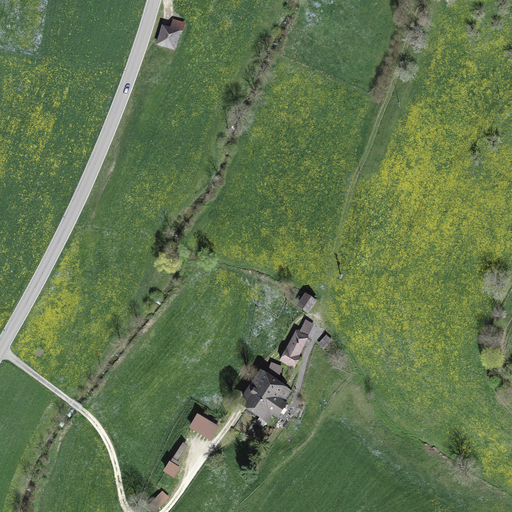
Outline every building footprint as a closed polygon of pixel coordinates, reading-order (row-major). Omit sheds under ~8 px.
[(172,24),(170,31),(179,35),(182,27),(172,24)] [(174,51),(179,35),(170,31),(163,29),(157,45),(174,51)] [(309,312),(316,302),(307,296),(300,306),(309,312)] [(296,357),(313,326),(306,322),(300,334),(298,333),(286,356),(284,355),(281,361),(294,368),(299,358),(296,357)] [(327,337),(319,345),(324,350),(332,342),(327,337)] [(275,415),(290,393),(265,376),(246,405),(263,416),(258,425),(263,429),(273,414),(275,415)] [(191,427),(211,439),(217,428),(197,416),(191,427)] [(173,476),(177,468),(170,464),(165,471),(173,476)] [(168,498),(163,493),(150,507),(155,511),(168,498)]
